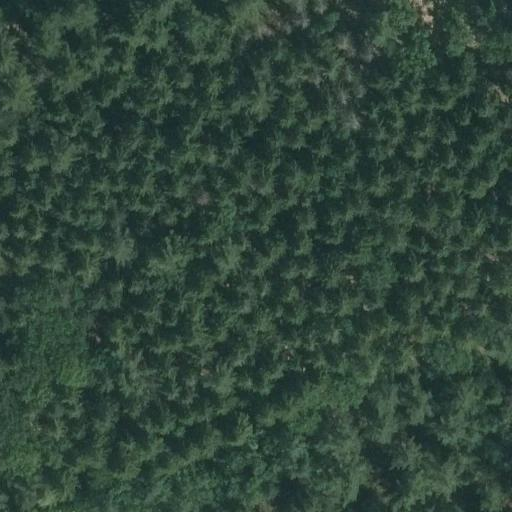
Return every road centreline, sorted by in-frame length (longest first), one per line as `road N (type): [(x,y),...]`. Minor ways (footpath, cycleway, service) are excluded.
road 1 (track): [(0,494),(297,387)]
road 2 (track): [(297,387),(511,303)]
